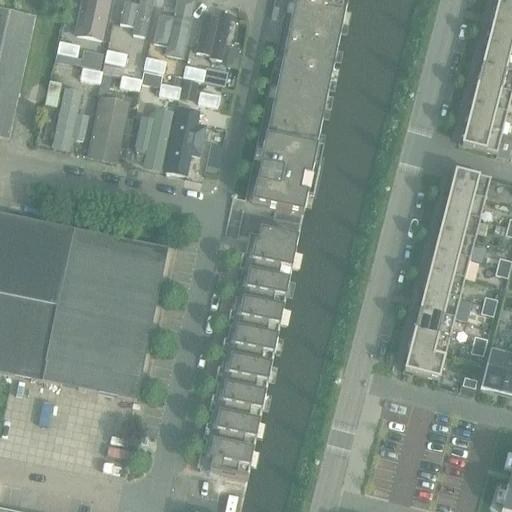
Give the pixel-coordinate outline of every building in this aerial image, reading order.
[(115,0),(84,0),(78,35),(106,41),(115,0)] [(140,0),(139,9),(126,6),(121,28),(135,31),(133,38),(146,42),(155,0),(140,0)] [(243,241),(295,252),(298,239),(317,145),(346,7),(347,0),(295,0),(265,138),(259,168),(255,184),(251,205),(243,241)] [(511,0),(498,0),(497,9),(511,12),(511,0)] [(154,48),(169,51),(167,57),(183,60),(195,7),(179,3),(175,20),(161,17),(154,48)] [(492,29),(511,33),(511,12),(497,9),(492,29)] [(0,12),(0,141),(8,143),(34,20),(0,12)] [(217,19),(206,17),(198,55),(210,58),(209,61),(224,64),(234,18),(218,14),(217,19)] [(487,49),(511,55),(511,33),(492,29),(487,49)] [(481,69),(511,76),(511,55),(487,49),(481,69)] [(83,54),(80,70),(99,74),(103,58),(83,54)] [(82,73),(80,83),(109,88),(111,78),(121,80),(119,91),(138,94),(140,85),(143,73),(116,67),(117,59),(106,56),(104,66),(102,75),(82,71),(82,73)] [(146,63),(143,74),(162,79),(165,67),(146,63)] [(476,89),(511,98),(511,94),(511,76),(481,69),(476,89)] [(185,71),(183,83),(202,87),(205,75),(185,71)] [(143,74),(141,84),(160,88),(161,87),(162,79),(143,74)] [(205,75),(202,87),(216,90),(219,78),(205,75)] [(173,81),(172,90),(180,92),(182,83),(173,81)] [(177,106),(180,94),(160,89),(158,101),(177,106)] [(471,109),(506,118),(511,98),(476,89),(471,109)] [(79,120),(84,97),(67,93),(53,152),(72,156),(74,145),(82,147),(88,122),(79,120)] [(217,114),(219,102),(200,97),(197,110),(217,114)] [(132,109),(101,102),(88,162),(119,169),(132,109)] [(466,129),(501,138),(506,118),(471,109),(466,129)] [(154,124),(143,121),(136,154),(148,157),(145,171),(161,174),(173,116),(156,113),(154,124)] [(197,124),(192,148),(203,151),(204,145),(206,146),(210,127),(197,124)] [(461,149),(496,158),(501,138),(466,129),(461,149)] [(207,161),(204,174),(217,177),(220,163),(207,161)] [(449,194),(484,203),(489,183),(455,174),(449,194)] [(444,214),(479,223),(484,203),(449,194),(444,214)] [(439,234),(474,243),(479,223),(444,214),(439,234)] [(0,218),(0,376),(136,406),(168,254),(0,218)] [(259,237),(249,235),(247,242),(241,273),(289,283),(289,281),(291,272),(295,253),(295,252),(298,239),(260,231),(259,237)] [(434,254),(469,263),(474,243),(439,234),(434,254)] [(429,274),(464,283),(469,263),(434,254),(429,274)] [(511,265),(499,262),(497,270),(509,273),(511,265)] [(497,270),(495,278),(507,282),(509,273),(497,270)] [(285,300),(289,283),(241,273),(235,301),(283,312),(283,310),(283,309),(285,300)] [(424,294),(459,303),(464,283),(429,274),(424,294)] [(419,314),(454,323),(459,303),(424,294),(419,314)] [(484,300),(482,309),(495,312),(497,303),(484,300)] [(279,328),(282,314),(283,312),(235,301),(229,330),(277,340),(277,338),(279,328)] [(482,309),(480,317),(493,320),(495,312),(482,309)] [(414,333),(449,343),(454,323),(419,314),(414,333)] [(273,357),(275,348),(277,340),(229,330),(223,358),(271,369),(271,366),(273,357)] [(444,363),(449,343),(414,334),(409,354),(444,363)] [(474,340),(472,348),(485,351),(487,343),(474,340)] [(472,348),(470,357),(482,360),(485,351),(472,348)] [(403,374),(438,383),(444,363),(409,354),(403,374)] [(489,354),(480,391),(501,397),(511,359),(489,354)] [(267,385),(268,382),(271,369),(223,358),(217,387),(265,397),(265,395),(265,394),(267,385)] [(511,359),(501,397),(511,399),(511,359)] [(464,380),(462,389),(474,392),(476,384),(464,380)] [(259,423),(260,416),(261,413),(261,414),(265,397),(217,387),(211,415),(259,425),(259,423)] [(255,442),(259,425),(211,415),(205,444),(253,454),(253,451),(255,442)] [(249,470),(250,470),(253,454),(205,444),(199,473),(247,483),(247,480),(249,470)] [(511,511),(511,469),(501,511),(511,511)]
